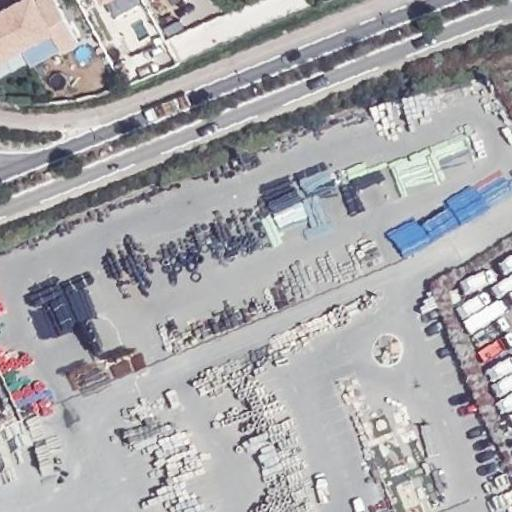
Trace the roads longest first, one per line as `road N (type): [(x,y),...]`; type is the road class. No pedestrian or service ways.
road 1 (primary): [(0,214),(511,9)]
road 2 (primary): [(443,0),(31,165)]
